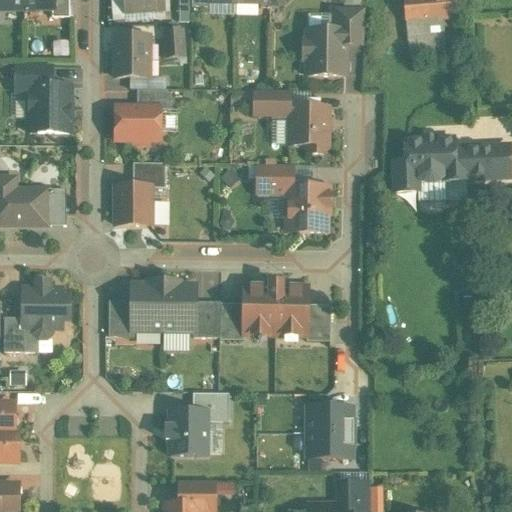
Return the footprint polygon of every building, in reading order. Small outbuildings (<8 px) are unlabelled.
[(0,0),(0,20),(1,20),(1,14),(31,13),(30,0),(0,0)] [(30,0),(31,13),(52,12),(52,23),(73,22),(72,0),(30,0)] [(166,0),(124,0),(125,19),(167,18),(166,0)] [(194,0),(195,12),(213,11),(213,9),(241,7),(240,0),(194,0)] [(281,0),(240,0),(241,7),(262,6),(263,11),(282,10),(281,0)] [(462,21),(460,0),(441,0),(411,2),(415,54),(449,52),(447,23),(462,21)] [(342,33),(308,32),(307,81),(350,82),(351,50),(367,51),(368,16),(342,16),(342,33)] [(188,35),(169,36),(170,64),(189,63),(188,35)] [(157,41),(117,40),(116,83),(156,84),(157,41)] [(56,71),(20,70),(20,97),(30,97),(29,135),(74,136),(75,88),(56,87),(56,71)] [(302,95),(260,95),(260,121),(291,121),(291,150),(336,150),(336,110),(302,110),(302,95)] [(167,109),(118,111),(120,148),(169,146),(167,109)] [(393,163),(396,198),(420,195),(420,184),(511,181),(511,146),(449,150),(449,133),(404,136),(405,162),(393,163)] [(136,168),(137,191),(157,191),(171,190),(170,167),(136,168)] [(304,171),(266,170),(266,199),(294,199),(293,238),(335,239),(335,190),(304,190),(304,171)] [(23,180),(0,179),(0,230),(51,231),(51,225),(51,196),(23,195),(23,180)] [(137,191),(119,191),(119,231),(158,231),(157,191),(137,191)] [(70,196),(51,196),(51,225),(69,225),(70,196)] [(38,295),(24,295),(24,324),(7,324),(7,357),(27,357),(27,335),(34,335),(35,340),(40,346),(45,346),(51,346),(55,344),(58,340),(59,335),(66,335),(66,329),(77,329),(78,295),(58,295),(58,285),(38,285),(38,295)] [(243,337),(306,338),(307,308),(307,291),(282,290),(282,287),(269,286),(269,290),(244,289),(244,307),(243,337)] [(198,335),(198,342),(220,341),(220,307),(221,305),(200,305),(200,288),(166,289),(167,336),(198,335)] [(112,342),(136,342),(136,336),(167,336),(166,289),(134,289),(134,310),(112,311),(112,342)] [(220,343),(244,343),(243,337),(244,307),(220,307),(220,341),(220,343)] [(307,308),(306,338),(306,344),(329,344),(330,309),(307,308)] [(20,413),(0,413),(0,438),(21,438),(20,413)] [(167,460),(206,459),(205,415),(166,416),(167,460)] [(0,438),(0,465),(25,465),(24,438),(0,438)] [(341,487),(341,510),(351,510),(350,511),(368,511),(369,486),(341,487)] [(186,506),(169,506),(168,511),(221,511),(221,490),(186,490),(186,506)] [(0,492),(0,511),(25,511),(25,492),(0,492)]
